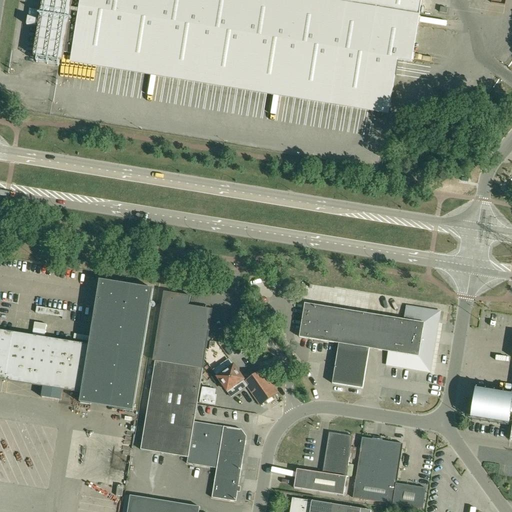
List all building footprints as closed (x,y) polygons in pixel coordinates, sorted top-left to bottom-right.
[(45,0),(43,16),(38,15),(39,10),(34,9),(31,18),(28,17),(27,25),(41,25),(37,48),(39,48),(37,56),(60,59),(61,52),(73,54),(73,53),(390,105),(397,59),(412,62),(418,22),(421,0),(45,0)] [(0,379),(43,387),(42,398),(61,401),(63,390),(82,393),(80,403),(133,411),(153,289),(100,280),(89,345),(0,330),(0,379)] [(194,422),(203,369),(211,317),(205,308),(195,315),(189,306),(191,296),(164,292),(153,361),(156,362),(141,450),(188,458),(187,464),(217,469),(212,498),(236,502),(247,437),(242,430),(194,422)] [(386,365),(430,372),(440,312),(406,307),(404,320),(305,304),(300,337),(339,344),(333,384),(363,389),(370,349),(388,352),(386,365)] [(261,370),(245,382),(234,365),(217,377),(232,397),(248,386),(261,405),(278,393),(261,370)] [(217,388),(203,385),(200,401),(216,404),(218,393),(216,393),(217,388)] [(511,393),(477,387),(471,420),(511,426),(511,429),(510,440),(511,440),(511,393)] [(344,496),(353,437),(329,433),(323,474),(297,469),(294,488),(344,496)] [(397,484),(403,444),(362,438),(353,498),(393,504),(423,509),(426,488),(397,484)] [(130,496),(127,511),(199,511),(200,507),(130,496)] [(371,511),(361,509),(292,498),(290,511),(371,511)]
